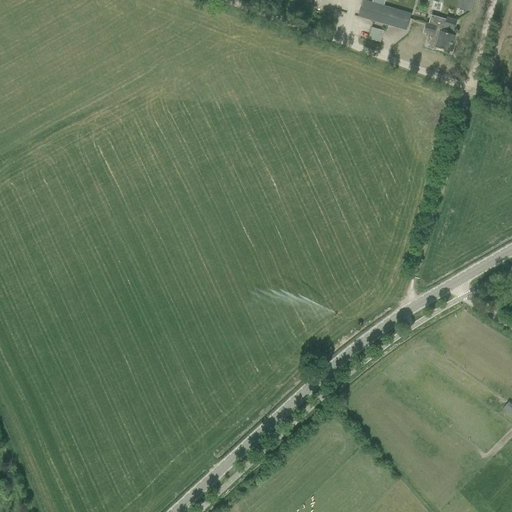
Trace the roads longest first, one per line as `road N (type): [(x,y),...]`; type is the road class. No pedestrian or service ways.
road 1 (tertiary): [(176,511),(368,340),(511,252)]
road 2 (track): [(408,311),(469,88)]
road 3 (unclassified): [(469,88),(291,24)]
